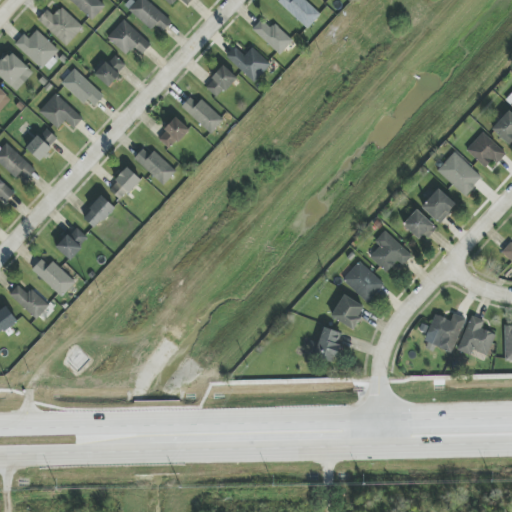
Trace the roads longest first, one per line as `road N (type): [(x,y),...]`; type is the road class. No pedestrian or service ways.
road 1 (residential): [(0,261),(234,0)]
road 2 (primary): [(511,414),(185,420)]
road 3 (primary): [(186,450),(511,444)]
road 4 (residential): [(384,447),(391,340),(511,199)]
road 5 (primary): [(127,420),(0,423)]
road 6 (primary): [(0,453),(124,452)]
